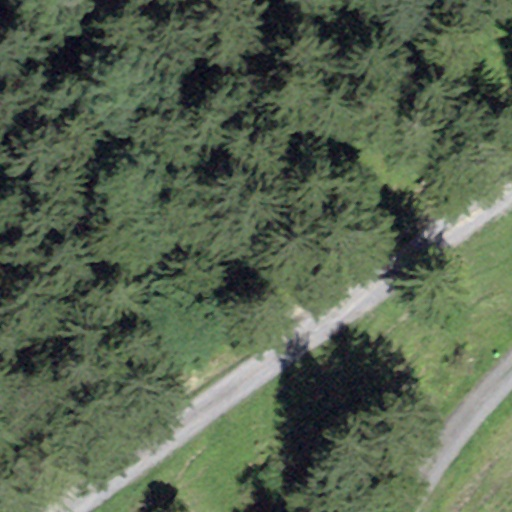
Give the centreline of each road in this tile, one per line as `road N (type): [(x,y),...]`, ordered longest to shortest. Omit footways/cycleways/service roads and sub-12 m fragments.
road 1 (track): [(511,196),(73,511)]
road 2 (unclassified): [(406,511),(511,367)]
